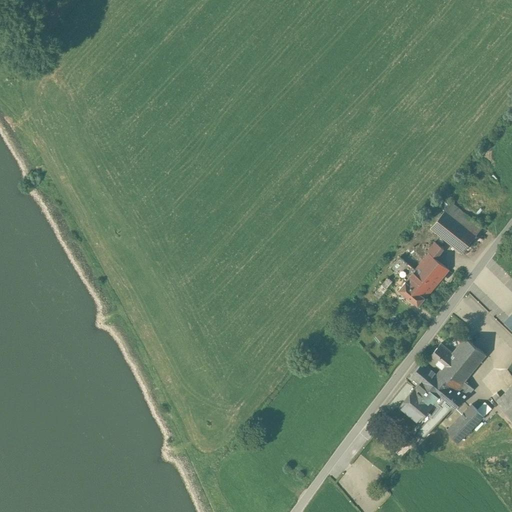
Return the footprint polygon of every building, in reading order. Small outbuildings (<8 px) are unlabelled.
[(455,198),(435,223),(467,249),(487,224),(455,198)] [(414,269),(398,256),(388,268),(403,281),(398,288),(418,305),(449,268),(435,256),(443,248),(433,240),(424,250),(427,253),(414,269)] [(486,354),(465,337),(453,352),(441,343),(425,363),(423,361),(411,376),(414,379),(393,405),(427,433),(448,407),(453,410),(474,389),(466,382),(486,354)] [(511,387),(498,401),(511,419),(511,387)] [(473,404),(448,430),(459,444),(485,416),(473,404)]
